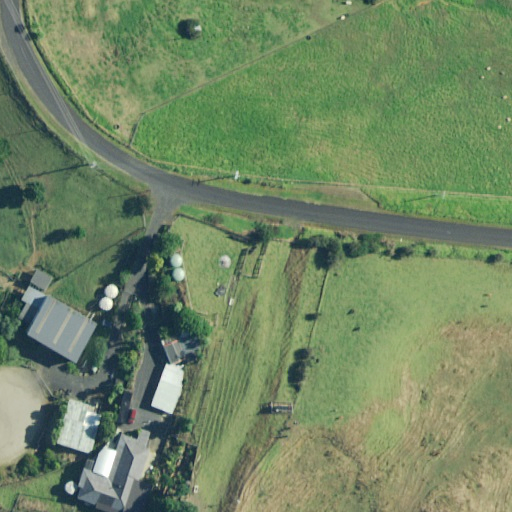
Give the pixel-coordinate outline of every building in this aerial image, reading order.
[(51,276),(36,269),(29,283),(44,290),(51,276)] [(98,322),(30,285),(23,298),(41,307),(27,332),(77,360),(98,322)] [(196,350),(190,335),(178,340),(174,332),(158,338),(170,366),(187,359),(185,354),(196,350)] [(182,387),(160,380),(151,406),(173,414),(182,387)] [(87,406),(69,400),(54,443),(88,454),(101,417),(85,411),(87,406)] [(151,446),(136,441),(120,435),(105,477),(81,469),(76,484),(66,481),(61,494),(92,505),(91,508),(102,511),(105,511),(106,510),(111,511),(127,511),(150,449),(151,446)]
